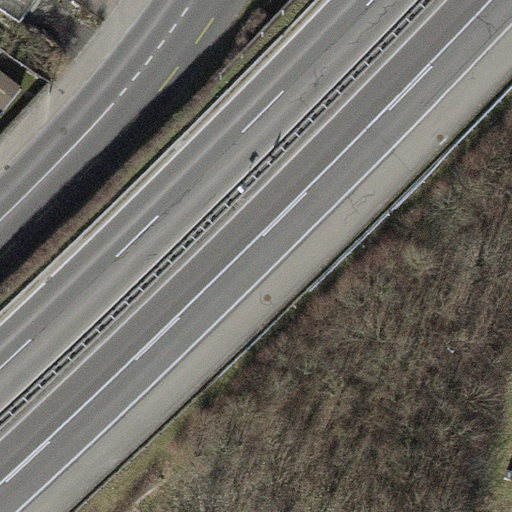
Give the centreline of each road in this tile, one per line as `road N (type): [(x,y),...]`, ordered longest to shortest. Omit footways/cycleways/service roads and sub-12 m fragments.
road 1 (trunk): [(0,465),(472,0)]
road 2 (trunk): [(376,0),(0,372)]
road 3 (primary): [(202,0),(118,109),(0,231)]
